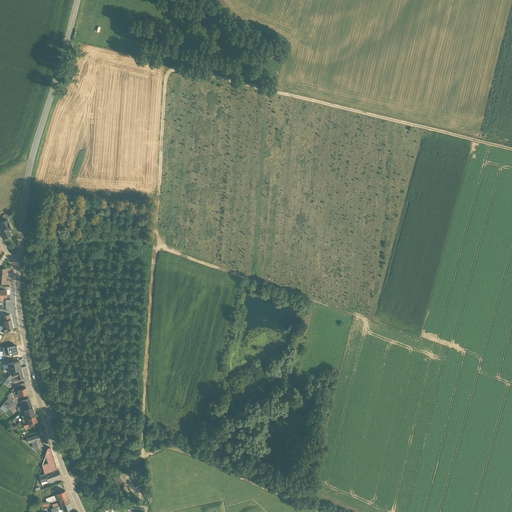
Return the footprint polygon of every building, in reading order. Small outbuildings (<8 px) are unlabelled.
[(7,219),(0,223),(0,231),(3,239),(11,235),(8,230),(12,228),(7,219)] [(3,316),(7,330),(13,329),(9,314),(3,316)] [(2,347),(4,356),(18,353),(16,346),(16,345),(2,347)] [(12,372),(21,369),(19,361),(8,363),(9,369),(7,370),(9,376),(12,372)] [(9,376),(7,378),(12,382),(18,381),(18,380),(23,378),(21,369),(12,372),(9,376)] [(26,387),(24,383),(14,387),(11,391),(7,396),(14,403),(17,399),(16,397),(27,394),(26,387)] [(8,398),(0,407),(0,409),(5,413),(14,403),(8,398)] [(17,408),(18,412),(32,407),(29,399),(19,402),(21,407),(17,408)] [(32,407),(22,411),(23,413),(24,413),(26,418),(34,415),(32,407)] [(37,422),(34,415),(26,418),(22,420),(23,423),(22,424),(24,427),(33,424),(32,423),(37,422)] [(39,434),(26,438),(28,443),(31,442),(33,449),(43,446),(39,434)] [(51,449),(50,448),(48,447),(47,448),(44,458),(46,458),(48,464),(42,466),(44,474),(39,476),(42,485),(48,483),(61,477),(58,470),(58,469),(57,470),(51,449)] [(120,474),(113,477),(117,485),(121,482),(122,483),(124,481),(120,474)] [(125,483),(120,485),(126,494),(131,491),(130,490),(129,490),(125,483)] [(46,500),(47,502),(52,502),(67,496),(65,490),(56,493),(56,494),(45,498),(46,500)] [(52,505),(53,508),(69,502),(67,496),(59,499),(59,502),(53,504),(52,505)] [(51,509),(51,511),(61,511),(71,508),(69,502),(51,509)]
